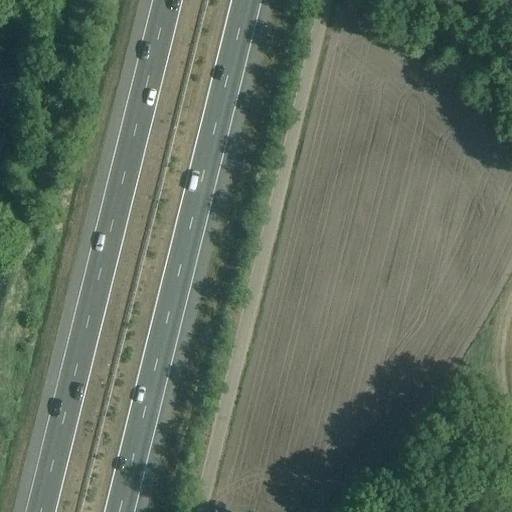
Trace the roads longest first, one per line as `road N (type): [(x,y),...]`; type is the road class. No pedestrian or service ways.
road 1 (motorway): [(161,0),(33,511)]
road 2 (motorway): [(126,511),(252,0)]
road 3 (unclassified): [(194,511),(319,0)]
